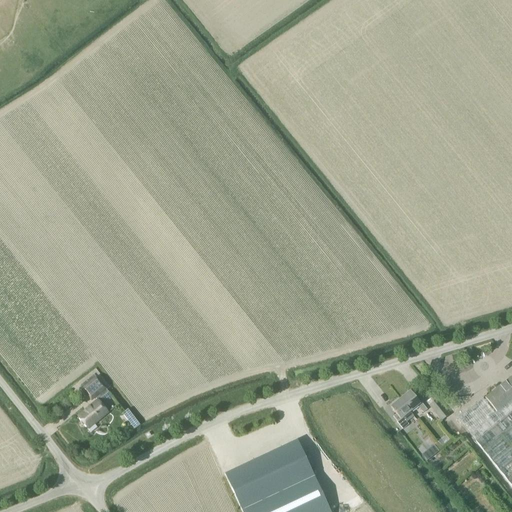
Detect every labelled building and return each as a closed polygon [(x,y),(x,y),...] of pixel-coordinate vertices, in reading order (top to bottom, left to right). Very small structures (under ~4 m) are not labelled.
[(82,388),(81,389),(91,402),(95,398),(106,389),(96,376),(82,388)] [(485,399),(497,413),(511,400),(511,377),(493,392),(485,399)] [(419,396),(416,399),(410,391),(400,399),(410,412),(418,406),(423,413),(427,410),(422,403),(423,401),(419,396)] [(96,400),(77,416),(88,430),(89,430),(95,425),(109,413),(98,400),(97,399),(97,400),(96,400)] [(414,416),(410,412),(400,399),(391,407),(396,414),(393,416),(397,421),(397,422),(403,429),(409,425),(406,422),(414,416)] [(429,405),(441,421),(449,415),(437,399),(429,405)] [(511,400),(497,413),(495,414),(483,399),(459,417),(511,484),(511,400)] [(297,440),(225,475),(242,511),(325,511),(330,510),(297,440)] [(439,450),(433,442),(426,448),(432,455),(439,450)]
